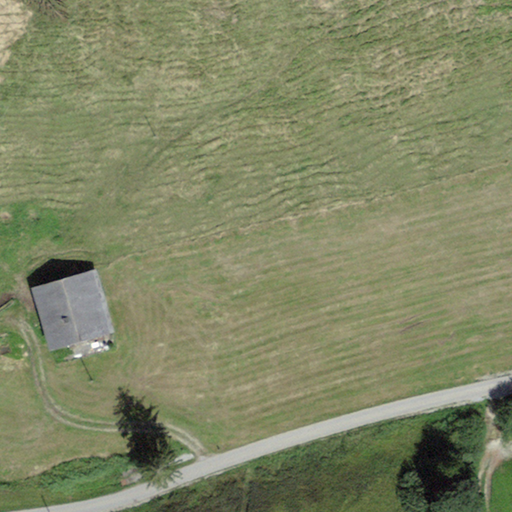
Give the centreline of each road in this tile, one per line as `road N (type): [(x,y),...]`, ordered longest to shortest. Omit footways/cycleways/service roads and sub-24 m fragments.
road 1 (track): [(511,381),(228,457),(65,511)]
road 2 (track): [(228,457),(162,425),(82,421),(50,410),(36,395),(18,300)]
